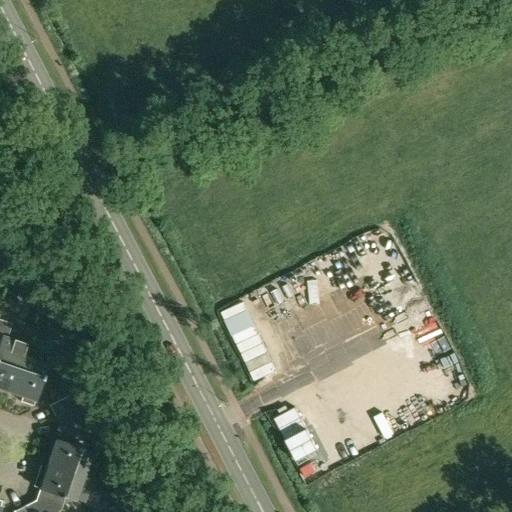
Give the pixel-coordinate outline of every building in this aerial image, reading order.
[(33,272),(22,250),(13,267),(32,275),(33,272)] [(0,389),(9,393),(21,357),(25,343),(5,336),(9,323),(0,320),(0,389)] [(45,365),(21,357),(9,393),(22,397),(20,401),(32,405),(45,365)] [(52,418),(76,406),(69,394),(46,406),(52,418)] [(81,417),(76,406),(52,418),(57,428),(81,417)] [(54,439),(45,464),(81,476),(90,452),(54,439)] [(73,502),(74,499),(82,502),(89,479),(81,476),(45,464),(44,467),(39,465),(31,487),(37,488),(37,490),(73,502)] [(39,511),(34,500),(21,507),(23,511),(39,511)]
